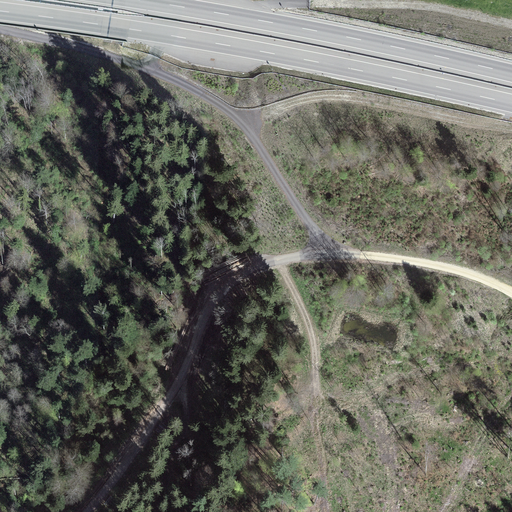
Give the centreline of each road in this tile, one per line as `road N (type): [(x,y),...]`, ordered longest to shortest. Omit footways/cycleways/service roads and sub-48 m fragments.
road 1 (motorway): [(0,10),(511,103)]
road 2 (motorway): [(511,73),(142,0)]
road 3 (unclassified): [(85,511),(174,389),(213,299),(239,272)]
road 4 (unclassified): [(511,293),(455,270),(364,255),(280,258),(239,272)]
road 5 (track): [(309,2),(422,5),(511,24)]
road 6 (track): [(280,258),(311,334),(315,396)]
